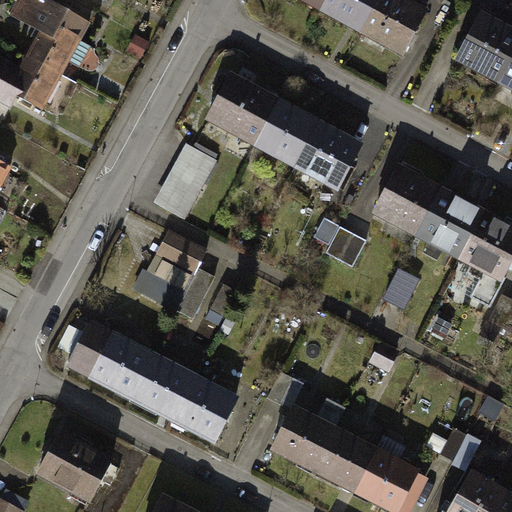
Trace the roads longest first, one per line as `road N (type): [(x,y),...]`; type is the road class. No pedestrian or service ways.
road 1 (residential): [(212,6),(16,372)]
road 2 (residential): [(511,174),(212,6)]
road 3 (residential): [(297,511),(16,372)]
